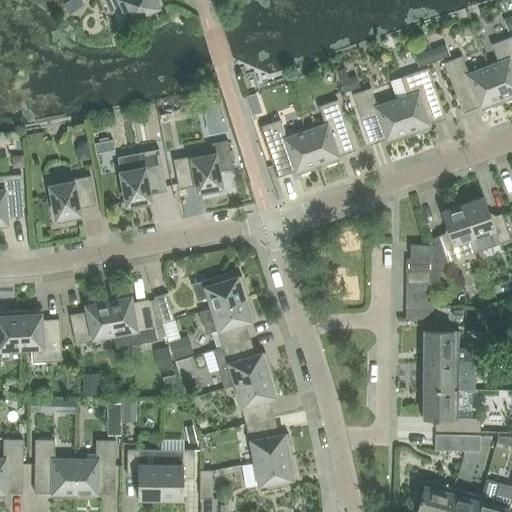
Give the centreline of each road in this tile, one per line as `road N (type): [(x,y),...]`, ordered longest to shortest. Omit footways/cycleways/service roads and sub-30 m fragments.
road 1 (residential): [(271,221),(0,268)]
road 2 (residential): [(271,221),(511,140)]
road 3 (residential): [(337,443),(381,432),(382,321)]
road 4 (residential): [(337,443),(304,327)]
